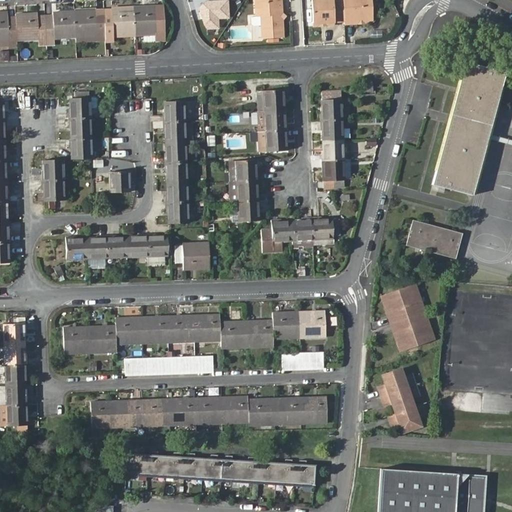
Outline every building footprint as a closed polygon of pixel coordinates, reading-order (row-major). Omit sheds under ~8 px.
[(281,22),(281,15),(279,0),(255,0),(256,17),(261,17),(262,40),(282,39),(281,22)] [(333,22),(343,22),(342,2),(332,2),(331,0),(320,0),(310,1),(312,23),(325,23),(325,26),(333,26),(333,22)] [(343,22),(343,25),(351,25),(351,21),(363,21),(363,24),(372,24),(370,0),(341,0),(342,2),(343,22)] [(133,9),(134,35),(156,34),(155,31),(163,30),(162,14),(154,14),(154,8),(133,9)] [(111,36),(134,35),(133,9),(110,10),(110,16),(103,17),(104,33),(111,33),(111,36)] [(95,11),(73,12),(74,37),(96,36),(96,34),(104,33),(103,17),(95,17),(95,11)] [(74,37),(73,12),(51,13),(52,19),(45,20),(46,36),(52,36),(52,38),(74,37)] [(46,36),(45,20),(36,20),(36,14),(15,15),(15,16),(15,21),(16,40),(37,39),(37,36),(46,36)] [(9,45),(17,45),(16,40),(15,21),(8,21),(7,16),(7,15),(0,15),(0,40),(8,40),(9,45)] [(37,44),(46,44),(46,36),(37,36),(37,39),(37,44)] [(0,61),(16,61),(17,53),(0,53),(0,61)] [(504,72),(463,61),(431,184),(471,195),(504,72)] [(373,81),(363,81),(363,91),(373,92),(373,81)] [(283,88),(261,89),(263,110),(282,108),(282,97),(284,97),(283,88)] [(316,120),(340,119),(339,105),(338,89),(317,91),(318,109),(315,110),(316,120)] [(67,109),(67,118),(88,117),(88,107),(88,97),(68,97),(69,108),(67,109)] [(162,153),(163,172),(166,172),(167,192),(164,193),(165,213),(167,212),(168,223),(187,222),(183,101),(163,101),(163,112),(161,112),(161,131),(164,131),(165,153),(162,153)] [(283,119),(282,108),(263,110),(263,130),(285,129),(285,119),(283,119)] [(70,138),(89,138),(88,117),(67,118),(67,129),(70,129),(70,138)] [(319,140),(340,138),(340,119),(316,120),(316,130),(318,130),(319,140)] [(286,139),(285,129),(263,130),(264,150),(284,149),(284,139),(286,139)] [(68,138),(68,148),(70,148),(71,158),(89,158),(89,138),(70,138),(68,138)] [(317,160),(341,159),(340,138),(319,140),(319,150),(317,150),(317,160)] [(255,178),(258,178),(257,169),(255,168),(254,158),(234,159),(236,179),(255,178)] [(43,170),(43,180),(65,180),(64,159),(44,160),(45,170),(43,170)] [(342,179),(341,159),(317,160),(318,170),(320,170),(321,180),(342,179)] [(109,171),(110,192),(117,191),(125,191),(127,191),(131,191),(130,181),(130,170),(109,171)] [(236,199),(259,198),(258,188),(256,188),(255,178),(236,179),(236,199)] [(43,180),(43,190),(45,190),(46,201),(65,200),(65,180),(43,180)] [(259,207),(259,198),(236,199),(237,219),(258,218),(257,207),(259,207)] [(0,201),(0,222),(6,222),(5,211),(8,211),(8,201),(0,201)] [(55,210),(55,203),(45,202),(44,210),(55,210)] [(310,216),(311,237),(331,236),(330,217),(320,217),(320,215),(310,216)] [(291,239),(291,247),(297,246),(297,244),(304,244),(304,246),(312,245),(311,237),(310,216),(300,216),(301,219),(290,219),(291,239)] [(280,239),(291,239),(290,219),(279,220),(279,218),(270,218),(270,227),(261,227),(260,229),(262,251),(281,250),(280,239)] [(411,220),(404,244),(454,257),(460,233),(411,220)] [(0,222),(0,242),(9,242),(9,233),(6,234),(6,222),(0,222)] [(154,233),(145,234),(146,256),(166,255),(165,235),(154,236),(154,233)] [(135,236),(125,236),(125,256),(146,256),(145,234),(135,234),(135,236)] [(84,238),(85,258),(105,257),(104,235),(94,236),(94,238),(84,238)] [(114,235),(104,235),(105,257),(125,256),(125,236),(114,237),(114,235)] [(64,236),(64,258),(85,258),(84,238),(73,238),(73,236),(64,236)] [(174,242),(174,263),(182,263),(183,270),(208,268),(207,241),(174,242)] [(9,242),(0,242),(0,262),(7,262),(7,252),(10,252),(9,242)] [(390,306),(395,320),(424,310),(416,287),(406,290),(405,286),(388,292),(390,296),(382,299),(385,308),(390,306)] [(390,322),(395,320),(390,306),(385,308),(390,322)] [(323,310),(292,311),(293,338),(298,338),(324,337),(323,310)] [(424,310),(395,320),(400,334),(395,336),(398,344),(406,342),(407,346),(424,341),(423,336),(432,333),(424,310)] [(293,338),(292,311),(270,312),(271,319),(218,321),(218,313),(114,317),(114,325),(62,327),(63,353),(116,351),(115,344),(141,343),(219,340),(219,348),(246,346),(272,346),(271,338),(293,338)] [(400,334),(395,320),(390,322),(395,336),(400,334)] [(2,323),(2,345),(22,343),(22,332),(24,332),(24,322),(2,323)] [(22,343),(2,345),(4,364),(26,363),(25,352),(23,352),(22,343)] [(294,352),(295,368),(301,367),(323,366),(322,351),(315,352),(294,352)] [(294,367),(295,368),(294,352),(293,352),(280,352),(281,368),(294,367)] [(123,357),(123,374),(130,373),(212,370),(211,355),(123,357)] [(26,363),(4,364),(4,385),(24,384),(24,372),(26,372),(26,363)] [(380,395),(415,383),(411,373),(403,375),(400,367),(381,373),(385,382),(385,385),(378,387),(380,395)] [(418,394),(415,383),(380,395),(382,402),(390,400),(392,403),(394,411),(413,405),(410,396),(418,394)] [(24,384),(4,385),(5,405),(27,404),(27,394),(24,394),(24,384)] [(248,425),(298,423),(296,397),(273,398),(247,399),(247,395),(89,401),(90,428),(248,422),(248,425)] [(296,397),(298,423),(300,423),(325,422),(325,397),(296,397)] [(421,402),(413,405),(394,411),(386,414),(388,421),(397,418),(398,422),(401,431),(419,425),(417,416),(424,413),(421,402)] [(27,404),(5,405),(6,425),(26,425),(26,413),(27,413),(27,404)] [(125,455),(124,474),(144,475),(145,456),(141,456),(141,451),(134,451),(134,455),(125,455)] [(145,456),(144,475),(162,476),(163,457),(155,456),(155,452),(148,452),(148,456),(145,456)] [(180,477),(181,458),(178,458),(178,454),(171,453),(171,457),(163,457),(162,476),(180,477)] [(199,478),(200,459),(192,459),(192,454),(185,454),(185,458),(181,458),(180,477),(199,478)] [(217,479),(218,460),(214,460),(215,456),(208,455),(207,459),(200,459),(199,478),(217,479)] [(236,480),(237,461),(229,461),(229,456),(222,456),(222,460),(218,460),(217,479),(236,480)] [(254,481),(255,462),(252,462),(252,458),(245,457),(245,462),(237,461),(236,480),(254,481)] [(273,482),(274,463),(266,463),(266,459),(259,458),(259,462),(255,462),(254,481),(273,482)] [(274,463),(273,482),(291,483),(292,464),(289,464),(289,460),(282,459),(282,464),(274,463)] [(296,464),(292,464),(291,483),(311,484),(311,465),(303,465),(303,461),(296,460),(296,464)] [(483,511),(487,474),(380,467),(377,511),(483,511)]
